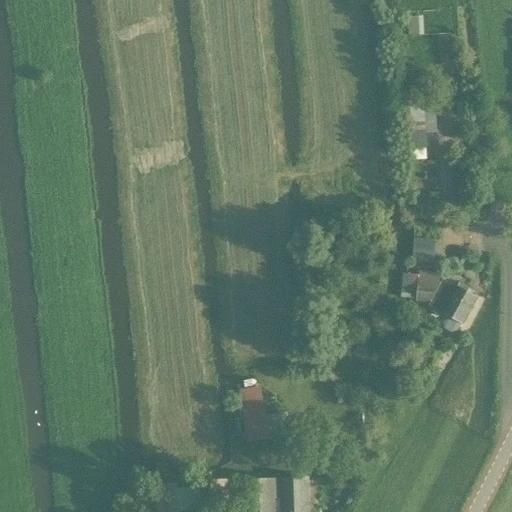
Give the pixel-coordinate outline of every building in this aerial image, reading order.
[(408,149),(427,147),(423,96),(404,98),(408,149)] [(413,263),(434,264),(436,240),(415,238),(413,263)] [(430,305),(445,314),(444,314),(447,315),(441,326),(455,334),(461,324),(463,325),(478,299),(468,293),(470,289),(461,284),(459,288),(445,281),(446,278),(421,274),(421,276),(404,274),(400,297),(418,299),(418,301),(431,303),(430,305)] [(238,390),(248,443),(290,437),(287,412),(266,416),(261,386),(238,390)] [(309,511),(308,478),(254,480),(254,476),(247,477),(247,480),(246,480),(247,511),(309,511)] [(175,483),(177,511),(190,511),(227,509),(225,479),(175,483)] [(138,488),(141,511),(170,511),(166,484),(138,488)]
